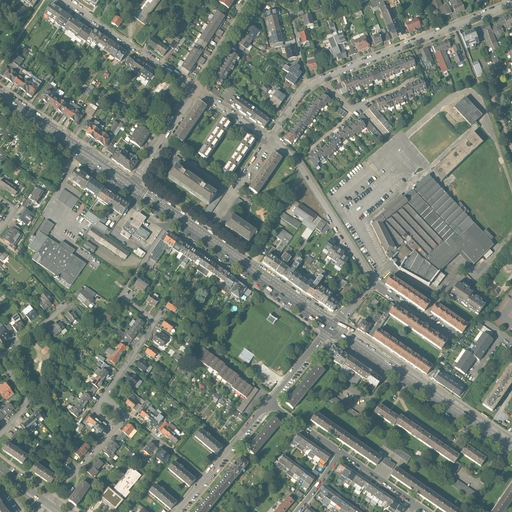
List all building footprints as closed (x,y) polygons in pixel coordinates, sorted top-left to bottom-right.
[(38,0),(20,0),(33,8),(38,0)] [(161,1),(160,0),(148,0),(135,18),(148,28),(152,22),(148,18),(161,1)] [(228,10),(234,2),(230,0),(221,0),(218,4),(228,10)] [(378,9),(379,8),(385,6),(384,2),(382,0),(380,0),(376,2),(378,6),(378,9)] [(436,9),(440,7),(442,6),(439,0),(430,0),(434,10),(436,9)] [(460,12),(455,0),(450,0),(456,14),(460,12)] [(460,0),(455,0),(460,12),(464,11),(460,0)] [(263,1),(255,12),(259,15),(267,4),(263,1)] [(389,33),(391,32),(395,31),(399,29),(389,4),(385,6),(379,8),(380,10),(389,33)] [(448,4),(442,6),(440,7),(443,16),(452,13),(448,4)] [(63,13),(51,5),(44,15),(56,23),(63,13)] [(439,16),(436,9),(434,10),(430,11),(433,19),(439,16)] [(224,18),(216,12),(213,17),(221,22),(223,20),(224,18)] [(56,23),(65,29),(72,19),(63,13),(56,23)] [(310,15),(302,17),(305,26),(312,24),(312,23),(310,15)] [(118,18),(116,17),(112,23),(118,27),(122,21),(118,18)] [(221,22),(213,17),(210,22),(218,27),(220,24),(221,22)] [(249,25),(251,26),(260,32),(261,29),(255,25),(258,20),(253,17),(249,25)] [(412,21),(405,24),(408,32),(413,31),(413,32),(417,30),(416,29),(420,28),(417,18),(412,20),(412,21)] [(494,26),(490,27),(494,36),(504,32),(503,30),(502,30),(501,26),(506,24),(504,19),(504,18),(498,20),(496,22),(493,24),(494,26)] [(84,28),(72,19),(65,29),(77,38),(84,28)] [(218,27),(210,22),(208,25),(209,26),(208,27),(215,31),(217,29),(218,27)] [(329,24),(334,37),(338,35),(337,32),(338,31),(337,30),(336,30),(333,22),(332,23),(329,24)] [(483,36),(490,52),(494,50),(499,49),(496,43),(494,36),(490,27),(489,24),(480,28),(483,33),(478,35),(479,38),(483,36)] [(251,26),(248,31),(257,36),(260,32),(251,26)] [(215,31),(208,27),(205,32),(212,36),(213,35),(215,31)] [(92,33),(84,28),(77,38),(85,43),(87,40),(92,33)] [(223,32),(217,29),(215,31),(213,35),(214,36),(215,34),(220,37),(223,32)] [(87,40),(92,43),(99,33),(94,30),(92,33),(87,40)] [(308,30),(299,32),(300,36),(298,37),(300,47),(310,45),(309,40),(310,40),(308,30)] [(248,31),(245,35),(254,41),(257,36),(248,31)] [(472,31),(461,35),(466,47),(477,43),(472,31)] [(212,36),(205,32),(202,36),(209,41),(211,38),(212,36)] [(103,36),(99,33),(92,43),(96,46),(98,44),(103,36)] [(385,42),(390,40),(387,33),(386,33),(382,35),(385,42)] [(337,46),(341,44),(346,42),(343,34),(338,35),(334,37),(326,40),(329,49),(333,48),(337,46)] [(373,42),(375,46),(382,43),(379,36),(378,34),(371,37),(373,42)] [(245,35),(242,40),(251,45),(254,41),(245,35)] [(110,41),(103,36),(98,44),(105,49),(110,41)] [(209,41),(202,36),(199,41),(206,45),(208,42),(209,41)] [(360,38),(360,39),(365,51),(369,49),(366,41),(364,36),(360,38)] [(148,44),(156,49),(160,43),(153,37),(148,44)] [(358,53),(365,51),(360,39),(354,41),(356,46),(358,53)] [(248,50),(251,45),(242,40),(239,44),(246,49),(248,50)] [(116,46),(110,41),(105,49),(103,51),(110,55),(116,46)] [(206,45),(199,41),(197,45),(203,50),(205,47),(206,45)] [(449,41),(438,45),(441,52),(445,51),(451,48),(449,41)] [(155,51),(163,56),(168,49),(160,43),(156,49),(155,51)] [(295,44),(285,46),(288,60),(298,57),(295,44)] [(341,44),(337,46),(342,59),(346,58),(341,44)] [(203,50),(197,45),(194,50),(200,54),(202,52),(203,50)] [(347,51),(349,56),(355,54),(353,48),(352,45),(348,47),(350,50),(347,51)] [(110,55),(115,58),(121,49),(116,46),(110,55)] [(338,61),(342,59),(337,46),(333,48),(329,49),(333,60),(337,58),(338,61)] [(33,47),(29,53),(34,56),(38,50),(33,47)] [(428,48),(421,51),(428,69),(435,66),(428,48)] [(127,53),(121,49),(115,58),(120,62),(127,53)] [(200,54),(194,50),(191,54),(199,60),(200,57),(199,56),(200,54)] [(501,68),(494,50),(490,52),(496,70),(501,68)] [(436,54),(443,73),(452,69),(445,51),(441,52),(437,54),(436,54)] [(457,64),(463,61),(461,56),(459,52),(455,54),(453,55),(457,64)] [(232,53),(223,66),(231,71),(240,57),(232,53)] [(199,60),(191,54),(188,59),(196,64),(198,62),(199,60)] [(12,62),(14,63),(18,67),(23,59),(17,55),(12,62)] [(132,68),(138,59),(132,55),(126,64),(132,68)] [(412,57),(405,60),(409,70),(416,67),(412,57)] [(140,74),(147,65),(138,59),(132,68),(140,74)] [(196,64),(188,59),(185,64),(193,69),(194,66),(196,64)] [(315,59),(307,61),(309,70),(317,68),(315,59)] [(405,71),(409,70),(405,60),(398,62),(401,70),(404,69),(405,71)] [(478,77),(483,75),(478,60),(472,62),(478,77)] [(398,71),(401,70),(398,62),(391,65),(395,75),(399,73),(398,71)] [(193,69),(185,64),(182,68),(190,73),(192,71),(193,69)] [(302,74),(299,72),(300,69),(300,68),(300,67),(299,67),(296,64),(293,68),(292,67),(290,69),(286,66),(283,70),(290,74),(298,80),(302,74)] [(147,65),(140,74),(140,75),(150,81),(153,77),(156,72),(147,65)] [(388,78),(395,75),(391,65),(384,68),(388,78)] [(222,85),(231,71),(223,66),(215,80),(222,85)] [(1,76),(3,78),(8,70),(9,70),(6,68),(1,76)] [(382,80),(388,78),(384,68),(378,71),(382,80)] [(3,78),(8,81),(13,74),(8,70),(3,78)] [(378,71),(371,73),(374,81),(377,80),(378,82),(382,80),(378,71)] [(371,82),(374,81),(371,73),(364,76),(368,86),(372,84),(371,82)] [(18,77),(13,74),(8,81),(13,84),(18,77)] [(294,86),(298,80),(290,74),(285,80),(294,86)] [(365,87),(368,86),(364,76),(357,79),(360,86),(364,85),(365,87)] [(13,84),(18,87),(23,80),(18,77),(13,84)] [(357,77),(350,80),(354,89),(360,86),(357,79),(357,77)] [(27,83),(23,80),(18,87),(22,91),(27,83)] [(350,80),(343,83),(347,92),(354,89),(350,80)] [(416,83),(420,92),(426,89),(423,80),(416,83)] [(32,87),(27,83),(22,91),(27,94),(29,92),(32,87)] [(349,98),(347,92),(343,83),(335,86),(337,91),(340,90),(344,100),(349,98)] [(409,86),(413,95),(420,92),(416,83),(409,86)] [(32,87),(29,92),(30,93),(31,92),(33,94),(37,89),(36,89),(37,87),(34,84),(32,87)] [(260,89),(262,90),(267,93),(270,89),(263,84),(260,89)] [(269,95),(272,97),(276,91),(278,93),(280,89),(275,86),(269,95)] [(406,89),(403,90),(407,100),(411,98),(410,96),(413,95),(409,86),(405,87),(406,89)] [(266,99),(269,95),(267,93),(262,90),(260,93),(264,96),(263,97),(266,99)] [(397,95),(401,104),(405,103),(404,101),(407,100),(403,90),(400,91),(400,93),(397,95)] [(276,91),(272,97),(281,103),(285,98),(278,93),(276,91)] [(45,102),(50,95),(46,92),(45,93),(44,92),(41,97),(41,96),(39,99),(42,102),(43,101),(45,102)] [(318,97),(317,99),(325,105),(327,103),(329,104),(331,100),(322,94),(320,98),(318,97)] [(50,95),(45,102),(47,103),(50,105),(55,98),(50,95)] [(391,97),(395,107),(401,104),(397,95),(391,97)] [(277,109),(281,103),(272,97),(268,103),(277,109)] [(386,97),(383,98),(387,107),(389,106),(390,109),(395,107),(391,97),(386,99),(386,97)] [(465,97),(454,107),(471,126),(482,115),(465,97)] [(54,108),(59,101),(55,98),(50,105),(54,108)] [(232,106),(248,117),(253,110),(237,98),(232,106)] [(380,110),(387,107),(383,98),(376,101),(380,110)] [(313,101),(311,104),(319,110),(321,107),(323,109),(325,105),(317,99),(314,103),(313,101)] [(59,101),(54,108),(58,111),(63,104),(59,101)] [(199,102),(187,120),(195,126),(207,108),(199,102)] [(58,111),(63,114),(68,107),(63,104),(58,111)] [(311,104),(307,110),(315,116),(319,110),(311,104)] [(373,106),(369,109),(389,133),(393,129),(373,106)] [(73,110),(68,107),(63,114),(68,117),(73,110)] [(336,113),(344,118),(347,114),(339,109),(336,113)] [(77,113),(73,110),(68,117),(72,121),(77,113)] [(269,121),(253,110),(248,117),(264,129),(269,121)] [(307,110),(303,116),(311,122),(315,116),(307,110)] [(81,116),(77,113),(72,121),(75,122),(74,123),(77,126),(79,123),(78,122),(81,118),(80,117),(81,116)] [(383,138),(363,114),(358,118),(359,119),(366,127),(379,142),(383,138)] [(299,118),(297,121),(305,127),(307,124),(309,125),(311,122),(303,116),(300,120),(299,118)] [(223,119),(211,136),(219,142),(231,124),(223,119)] [(366,127),(359,119),(354,124),(360,132),(366,127)] [(182,144),(195,126),(187,120),(174,138),(182,144)] [(297,121),(293,127),(301,133),(305,127),(297,121)] [(83,129),(87,132),(91,127),(90,126),(91,124),(88,122),(83,129)] [(109,130),(113,133),(117,127),(119,125),(115,122),(109,130)] [(360,132),(354,124),(351,127),(349,125),(347,127),(354,135),(356,133),(357,134),(360,132)] [(86,134),(91,137),(95,130),(91,127),(87,132),(86,134)] [(140,127),(138,131),(147,137),(150,134),(140,127)] [(293,127),(289,133),(297,139),(301,133),(293,127)] [(354,135),(347,127),(344,130),(343,128),(340,131),(347,138),(349,136),(350,138),(354,135)] [(100,133),(95,130),(91,137),(95,141),(100,133)] [(138,131),(135,134),(145,141),(147,137),(138,131)] [(347,138),(340,131),(335,135),(341,143),(347,138)] [(473,132),(432,171),(442,181),(483,143),(473,132)] [(95,141),(100,144),(105,136),(100,133),(95,141)] [(289,133),(284,140),(291,144),(292,142),(294,144),(297,139),(289,133)] [(135,134),(132,138),(142,145),(145,141),(135,134)] [(341,143),(335,135),(332,138),(333,139),(330,142),(337,150),(340,147),(339,145),(341,143)] [(109,139),(105,136),(100,144),(104,147),(109,139)] [(206,159),(219,142),(211,136),(199,154),(206,159)] [(247,136),(235,153),(243,159),(255,141),(247,136)] [(140,148),(142,145),(132,138),(130,142),(134,145),(139,148),(140,148)] [(337,150),(330,142),(325,146),(332,154),(337,150)] [(106,151),(114,156),(118,151),(110,146),(106,151)] [(332,154),(325,146),(322,149),(321,147),(318,150),(324,157),(327,155),(328,157),(332,154)] [(114,156),(112,159),(131,172),(138,162),(119,149),(118,151),(114,156)] [(324,157),(318,150),(312,154),(319,162),(324,157)] [(231,176),(243,159),(235,153),(223,171),(231,176)] [(274,154),(261,172),(269,177),(282,159),(274,154)] [(319,162),(312,154),(310,157),(311,158),(308,161),(315,169),(318,166),(317,164),(319,162)] [(169,176),(175,167),(181,160),(176,156),(164,173),(169,176)] [(168,178),(188,191),(195,181),(175,167),(169,176),(168,178)] [(76,170),(69,179),(85,190),(86,189),(92,180),(76,170)] [(257,195),(269,177),(261,172),(249,189),(257,195)] [(430,283),(439,272),(459,253),(472,267),(483,256),(486,259),(493,253),(490,249),(494,245),(490,241),(493,238),(486,230),(483,233),(466,215),(468,213),(459,203),(457,205),(428,175),(413,189),(370,223),(385,255),(390,260),(398,253),(407,244),(414,252),(405,260),(399,269),(429,286),(430,283)] [(3,178),(0,182),(0,186),(7,191),(11,184),(3,178)] [(98,198),(104,189),(92,180),(86,189),(98,198)] [(216,195),(195,181),(188,191),(209,205),(216,195)] [(14,196),(19,189),(11,184),(7,191),(14,196)] [(37,187),(29,199),(38,205),(46,193),(37,187)] [(221,187),(216,195),(209,205),(205,211),(210,215),(226,191),(221,187)] [(109,207),(116,197),(104,189),(98,198),(97,199),(109,207)] [(78,200),(63,190),(57,200),(71,209),(78,200)] [(109,208),(122,216),(129,206),(116,197),(109,207),(109,208)] [(226,226),(233,217),(243,202),(238,199),(221,222),(226,226)] [(294,213),(304,220),(310,224),(316,216),(299,205),(294,213)] [(25,208),(17,219),(25,224),(28,226),(35,215),(25,208)] [(100,221),(88,212),(83,218),(96,227),(100,221)] [(292,219),(282,212),(279,217),(297,230),(301,224),(293,218),(292,219)] [(134,219),(130,225),(138,230),(142,224),(146,219),(138,213),(134,219)] [(321,220),(316,216),(310,224),(304,220),(301,224),(307,228),(301,236),(307,240),(315,228),(321,220)] [(226,226),(225,227),(248,243),(256,233),(233,217),(226,226)] [(25,224),(17,219),(15,222),(17,223),(22,226),(23,227),(25,224)] [(145,241),(150,234),(128,220),(122,229),(123,230),(120,234),(128,240),(131,236),(138,240),(140,238),(145,241)] [(326,223),(321,220),(315,228),(320,232),(326,223)] [(47,221),(28,248),(36,254),(32,260),(55,276),(54,278),(59,282),(69,289),(86,265),(72,255),(75,251),(62,242),(59,246),(46,237),(54,226),(47,221)] [(18,232),(22,226),(17,223),(13,228),(18,232)] [(23,235),(18,232),(13,228),(11,227),(3,239),(15,247),(23,235)] [(107,238),(92,228),(88,235),(102,245),(107,238)] [(293,237),(280,229),(276,239),(287,246),(293,237)] [(156,263),(168,245),(164,242),(169,235),(166,232),(151,254),(153,256),(151,259),(156,263)] [(168,245),(172,248),(178,240),(169,234),(169,235),(164,242),(168,245)] [(102,245),(125,260),(129,254),(107,238),(102,245)] [(327,255),(333,246),(335,244),(332,242),(333,241),(331,239),(322,252),(327,255)] [(172,248),(179,253),(185,245),(178,240),(172,248)] [(96,249),(86,242),(83,246),(93,253),(96,249)] [(414,252),(407,244),(398,253),(405,260),(414,252)] [(0,245),(0,261),(2,264),(10,255),(0,245)] [(183,255),(185,257),(191,249),(185,245),(179,253),(183,255)] [(327,255),(332,258),(338,249),(338,248),(336,247),(336,248),(333,246),(327,255)] [(145,254),(138,249),(135,254),(142,259),(145,254)] [(191,261),(192,260),(197,253),(191,249),(185,257),(189,260),(191,261)] [(344,253),(338,249),(332,258),(331,260),(337,264),(342,256),(344,253)] [(276,258),(269,268),(275,272),(287,254),(284,252),(279,260),(276,258)] [(192,260),(200,265),(205,259),(197,253),(192,260)] [(269,253),(262,263),(269,268),(276,258),(269,253)] [(287,254),(275,272),(281,276),(288,267),(286,265),(291,257),(287,254)] [(348,260),(342,256),(337,264),(335,266),(341,270),(348,260)] [(288,267),(281,276),(288,280),(294,271),(302,259),(298,257),(290,268),(288,267)] [(313,260),(308,257),(305,262),(309,265),(313,260)] [(201,266),(206,270),(211,263),(205,259),(200,265),(201,266)] [(209,272),(212,274),(217,267),(211,263),(206,270),(209,272)] [(206,270),(201,266),(197,271),(203,275),(206,270)] [(212,274),(219,279),(224,272),(217,267),(212,274)] [(294,271),(288,280),(293,284),(299,274),(294,271)] [(231,277),(224,272),(219,279),(223,282),(226,284),(231,277)] [(445,276),(439,272),(430,283),(436,288),(445,276)] [(299,274),(293,284),(297,287),(303,277),(299,274)] [(313,283),(306,293),(312,297),(319,287),(317,286),(324,277),(319,274),(313,283)] [(231,288),(233,286),(236,281),(231,277),(226,284),(231,288)] [(303,277),(297,287),(302,290),(308,280),(303,277)] [(385,285),(393,290),(398,282),(391,277),(385,285)] [(140,278),(134,286),(144,293),(150,284),(140,278)] [(308,280),(302,290),(306,293),(313,283),(308,280)] [(336,295),(347,283),(342,280),(332,291),(336,295)] [(247,288),(236,281),(233,286),(235,288),(231,293),(239,299),(243,294),(247,288)] [(409,289),(398,282),(393,290),(403,297),(409,289)] [(458,283),(450,295),(464,305),(467,300),(468,301),(471,296),(472,294),(468,291),(469,289),(463,285),(462,286),(458,283)] [(227,294),(231,288),(226,284),(222,290),(227,294)] [(319,287),(312,297),(318,301),(326,289),(320,285),(319,287)] [(85,287),(76,297),(86,307),(87,305),(90,308),(94,305),(91,301),(96,294),(85,287)] [(252,292),(247,288),(243,294),(248,298),(252,292)] [(326,289),(318,301),(324,305),(333,293),(326,289)] [(403,297),(413,304),(419,296),(409,289),(403,297)] [(333,293),(324,305),(333,311),(341,299),(333,293)] [(35,300),(44,310),(51,304),(42,294),(35,300)] [(151,294),(146,301),(155,307),(160,300),(151,294)] [(380,311),(383,307),(387,301),(377,294),(370,304),(373,306),(380,311)] [(430,303),(419,296),(413,304),(424,311),(430,303)] [(474,299),(471,296),(468,301),(467,300),(464,305),(478,315),(484,306),(480,303),(481,301),(476,297),(474,299)] [(171,301),(166,307),(175,313),(179,307),(171,301)] [(368,335),(373,338),(378,331),(389,314),(395,306),(390,303),(386,309),(380,318),(375,326),(368,335)] [(431,313),(441,320),(447,312),(436,304),(431,313)] [(22,313),(31,322),(39,314),(30,305),(22,313)] [(389,314),(399,322),(405,313),(395,306),(389,314)] [(77,321),(68,311),(61,318),(69,328),(77,321)] [(103,318),(109,322),(114,315),(107,311),(103,318)] [(272,316),(270,315),(269,316),(270,317),(267,320),(255,312),(233,342),(244,350),(238,358),(240,359),(247,363),(248,365),(250,363),(254,357),(264,364),(286,334),(274,325),(276,321),(277,322),(278,320),(277,320),(276,320),(273,318),(271,317),(272,316)] [(457,319),(447,312),(441,320),(452,327),(457,319)] [(415,321),(405,313),(399,322),(410,329),(415,321)] [(375,315),(370,322),(375,326),(380,318),(375,315)] [(9,323),(17,333),(25,326),(17,317),(9,323)] [(132,328),(138,332),(144,324),(138,319),(132,327),(132,328)] [(468,326),(457,319),(452,327),(462,334),(468,326)] [(66,329),(57,320),(49,328),(57,337),(66,329)] [(175,326),(166,320),(162,326),(171,332),(175,326)] [(356,329),(364,335),(370,326),(362,320),(356,329)] [(426,328),(415,321),(410,329),(420,336),(426,328)] [(7,325),(0,329),(0,337),(4,343),(15,335),(7,325)] [(481,325),(477,330),(483,334),(492,340),(496,335),(481,325)] [(127,335),(133,340),(138,332),(132,328),(129,332),(127,335)] [(305,336),(309,330),(307,328),(306,328),(301,335),(304,338),(305,337),(305,336)] [(436,335),(426,328),(420,336),(431,343),(436,335)] [(130,344),(133,340),(127,335),(124,334),(119,330),(116,334),(130,344)] [(373,338),(380,344),(386,336),(378,331),(373,338)] [(158,333),(153,340),(162,346),(166,339),(158,333)] [(480,338),(490,345),(493,341),(492,340),(483,334),(480,338)] [(447,342),(436,335),(431,343),(441,350),(447,342)] [(380,344),(388,349),(393,341),(386,336),(380,344)] [(477,342),(487,349),(490,345),(480,338),(477,342)] [(388,349),(396,354),(401,346),(393,341),(388,349)] [(475,346),(485,353),(487,349),(477,342),(475,346)] [(114,352),(121,357),(127,348),(120,344),(114,352)] [(150,346),(146,353),(154,358),(158,352),(150,346)] [(340,351),(333,346),(328,353),(330,354),(329,355),(335,359),(340,351)] [(396,354),(403,359),(409,352),(401,346),(396,354)] [(472,350),(482,357),(485,353),(475,346),(472,350)] [(469,354),(476,358),(479,361),(482,357),(472,350),(469,354)] [(198,361),(203,364),(210,355),(205,351),(198,361)] [(349,357),(340,351),(335,359),(334,361),(342,367),(343,365),(349,357)] [(109,360),(115,365),(121,357),(114,352),(109,360)] [(403,359),(411,365),(416,357),(409,352),(403,359)] [(463,355),(473,362),(476,358),(469,354),(466,352),(463,355)] [(98,363),(103,366),(107,360),(100,356),(98,355),(96,357),(98,359),(100,360),(98,363)] [(215,358),(210,355),(203,364),(208,368),(215,358)] [(460,360),(470,366),(473,362),(463,355),(460,360)] [(356,362),(349,357),(343,365),(351,371),(356,362)] [(411,365),(418,370),(424,362),(416,357),(411,365)] [(220,362),(215,358),(208,368),(213,371),(220,362)] [(152,368),(140,360),(136,366),(148,374),(152,368)] [(457,364),(467,371),(470,366),(460,360),(457,364)] [(225,365),(220,362),(213,371),(218,375),(224,367),(225,365)] [(356,362),(351,371),(361,378),(366,381),(372,373),(356,362)] [(418,370),(426,375),(431,367),(424,362),(418,370)] [(457,364),(455,368),(464,375),(467,371),(457,364)] [(317,365),(307,377),(314,383),(325,371),(317,365)] [(511,366),(510,365),(501,379),(510,385),(511,382),(511,366)] [(94,375),(104,381),(109,374),(100,367),(94,375)] [(217,376),(222,379),(229,370),(224,367),(218,375),(217,376)] [(222,379),(227,383),(234,374),(229,370),(222,379)] [(355,386),(361,378),(351,371),(345,379),(355,386)] [(382,379),(372,373),(366,381),(376,388),(382,379)] [(439,373),(434,380),(439,383),(444,376),(439,373)] [(135,378),(130,374),(126,380),(137,388),(142,382),(135,378)] [(238,377),(234,374),(227,383),(232,386),(238,378),(238,377)] [(89,382),(98,389),(104,381),(94,375),(89,382)] [(444,376),(439,383),(444,387),(449,380),(444,376)] [(307,377),(297,389),(304,395),(314,383),(307,377)] [(231,388),(236,391),(243,382),(238,378),(232,386),(231,388)] [(501,379),(492,392),(501,398),(510,385),(501,379)] [(449,380),(444,387),(448,390),(453,383),(449,380)] [(247,385),(243,382),(236,391),(241,395),(247,385)] [(12,392),(5,383),(0,386),(0,392),(4,398),(12,392)] [(453,383),(448,390),(453,393),(458,386),(453,383)] [(252,389),(247,385),(241,395),(246,398),(252,389)] [(458,386),(453,393),(458,397),(462,390),(463,389),(458,386)] [(254,387),(252,389),(246,398),(237,410),(242,413),(258,391),(254,387)] [(293,409),(304,395),(297,389),(292,395),(291,394),(289,396),(290,397),(285,403),(293,409)] [(492,412),(501,398),(492,392),(482,405),(492,412)] [(78,400),(86,406),(92,398),(85,393),(84,395),(80,393),(76,399),(78,400)] [(360,422),(363,418),(326,393),(323,397),(360,422)] [(125,403),(133,410),(138,403),(131,397),(125,403)] [(74,406),(82,412),(86,406),(78,400),(74,406)] [(15,409),(7,401),(0,407),(0,408),(7,416),(15,409)] [(395,424),(399,418),(379,405),(374,413),(394,426),(395,424)] [(69,413),(77,419),(82,412),(74,406),(69,413)] [(48,419),(39,409),(31,415),(39,426),(48,419)] [(152,415),(145,409),(140,415),(147,421),(152,415)] [(156,411),(152,415),(147,421),(155,427),(157,425),(160,421),(158,419),(161,415),(156,411)] [(310,421),(323,430),(329,422),(315,414),(310,421)] [(39,427),(30,416),(22,423),(30,434),(39,427)] [(87,422),(94,427),(99,421),(91,416),(87,422)] [(395,424),(415,437),(420,430),(400,416),(399,418),(395,424)] [(274,418),(264,430),(270,436),(281,423),(274,418)] [(101,433),(106,427),(99,421),(94,427),(101,433)] [(165,421),(163,423),(159,428),(158,429),(162,433),(169,425),(165,421)] [(342,431),(329,422),(323,430),(337,439),(342,431)] [(84,427),(81,424),(75,431),(77,432),(81,434),(82,433),(80,432),(84,427)] [(129,424),(122,432),(126,436),(128,437),(135,429),(129,424)] [(169,424),(169,425),(162,433),(161,434),(168,440),(176,430),(169,424)] [(180,433),(176,430),(168,440),(178,448),(184,441),(177,436),(180,433)] [(195,437),(206,447),(213,439),(202,430),(195,437)] [(264,430),(253,442),(260,448),(270,436),(264,430)] [(415,437),(434,451),(440,443),(420,430),(415,437)] [(337,439),(350,448),(355,440),(342,431),(337,439)] [(122,432),(116,439),(121,443),(126,436),(122,432)] [(298,446),(303,438),(298,435),(293,442),(298,446)] [(303,449),(309,442),(303,438),(298,446),(303,449)] [(223,448),(213,439),(206,447),(217,456),(223,448)] [(134,447),(127,440),(125,443),(132,449),(134,447)] [(368,449),(355,440),(350,448),(363,457),(368,449)] [(386,441),(383,446),(408,463),(411,458),(386,441)] [(114,442),(105,453),(110,458),(109,459),(111,461),(116,456),(114,454),(120,448),(114,442)] [(254,456),(260,448),(253,442),(247,450),(254,456)] [(310,452),(314,446),(309,442),(303,449),(307,452),(308,450),(310,452)] [(8,443),(3,451),(23,464),(28,456),(8,443)] [(157,448),(150,443),(143,451),(150,456),(157,448)] [(459,456),(440,443),(434,451),(454,464),(456,462),(459,456)] [(80,449),(86,455),(88,453),(87,452),(90,449),(85,444),(80,449)] [(314,457),(319,449),(314,446),(310,452),(312,453),(311,454),(314,457)] [(466,446),(461,454),(481,467),(486,460),(466,446)] [(75,454),(80,459),(83,456),(84,457),(86,455),(80,449),(75,454)] [(319,460),(325,453),(319,449),(314,457),(319,460)] [(381,458),(368,449),(363,457),(376,466),(381,458)] [(170,457),(162,451),(156,459),(164,465),(170,457)] [(325,453),(319,460),(325,464),(330,457),(325,453)] [(73,460),(67,456),(63,460),(66,463),(70,465),(73,460)] [(225,474),(234,481),(249,463),(240,456),(225,474)] [(283,456),(278,463),(283,467),(288,460),(283,456)] [(385,458),(382,463),(392,470),(395,465),(385,458)] [(55,466),(61,470),(66,463),(63,460),(60,459),(55,466)] [(98,460),(93,466),(98,471),(104,465),(98,460)] [(288,460),(283,467),(286,468),(289,470),(294,464),(288,460)] [(168,470),(179,479),(185,472),(174,462),(168,470)] [(446,476),(452,480),(453,478),(462,466),(456,462),(454,464),(446,476)] [(36,464),(31,471),(50,483),(55,476),(36,464)] [(299,468),(294,464),(289,470),(294,475),(299,468)] [(337,471),(342,474),(346,468),(341,464),(337,471)] [(98,471),(93,466),(87,472),(94,478),(99,472),(98,471)] [(141,477),(132,468),(125,476),(122,473),(118,477),(122,480),(106,499),(111,504),(112,502),(117,506),(124,498),(125,499),(130,493),(129,492),(141,477)] [(304,472),(299,468),(294,475),(299,478),(304,472)] [(342,474),(347,478),(352,472),(346,468),(342,474)] [(391,476),(404,485),(409,477),(396,468),(391,476)] [(196,480),(185,472),(179,479),(190,488),(196,480)] [(299,478),(304,482),(309,476),(304,472),(299,478)] [(347,478),(353,482),(357,475),(352,472),(347,478)] [(234,481),(225,474),(215,486),(224,493),(234,481)] [(353,482),(358,485),(363,479),(357,475),(353,482)] [(315,479),(309,476),(304,482),(310,486),(315,479)] [(423,486),(409,477),(404,485),(417,494),(423,486)] [(479,496),(453,478),(452,480),(450,484),(475,501),(479,496)] [(358,485),(363,489),(368,482),(363,479),(358,485)] [(82,482),(69,501),(76,506),(90,487),(82,482)] [(373,486),(368,482),(363,489),(369,493),(373,486)] [(149,493),(160,502),(166,494),(155,485),(149,493)] [(224,493),(215,486),(206,497),(215,504),(224,493)] [(369,493),(374,496),(379,490),(373,486),(369,493)] [(417,494),(430,503),(436,495),(423,486),(417,494)] [(320,494),(325,498),(330,491),(325,487),(320,494)] [(508,506),(511,499),(511,489),(509,487),(500,500),(508,506)] [(374,496),(380,500),(384,493),(379,490),(374,496)] [(325,498),(331,502),(336,495),(330,491),(325,498)] [(380,500),(385,504),(389,497),(384,493),(380,500)] [(177,503),(166,494),(160,502),(171,511),(177,503)] [(331,502),(336,506),(341,499),(336,495),(331,502)] [(430,503),(443,511),(449,504),(436,495),(430,503)] [(208,511),(215,504),(206,497),(198,507),(203,511),(208,511)] [(288,497),(285,501),(290,506),(294,502),(288,497)] [(385,504),(390,507),(395,501),(389,497),(385,504)] [(336,506),(341,509),(346,503),(341,499),(336,506)] [(314,500),(310,505),(316,509),(320,504),(314,500)] [(500,500),(492,511),(503,511),(508,506),(500,500)] [(285,501),(278,509),(281,511),(285,511),(290,506),(285,501)] [(390,507),(396,511),(400,504),(395,501),(390,507)] [(341,509),(344,511),(347,511),(351,507),(346,503),(341,509)]
